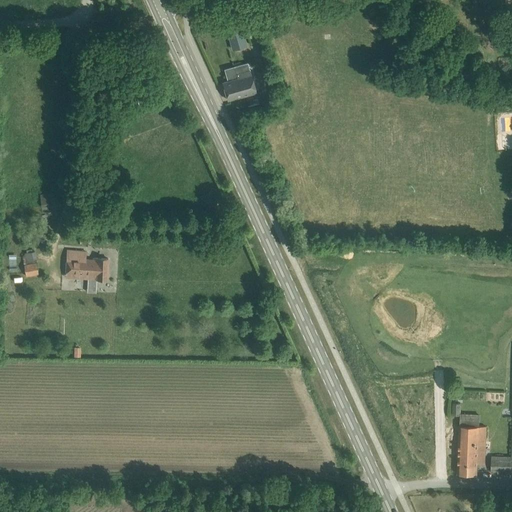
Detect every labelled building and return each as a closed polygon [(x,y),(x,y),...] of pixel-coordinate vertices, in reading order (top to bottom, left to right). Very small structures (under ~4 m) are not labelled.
[(241,25),(227,29),(232,49),(247,45),(241,25)] [(256,91),(250,72),(248,62),(234,66),(237,78),(223,82),(228,100),(228,99),(256,91)] [(139,104),(136,95),(120,100),(123,109),(139,104)] [(54,192),(41,194),(40,194),(41,207),(56,205),(54,192)] [(66,272),(96,273),(96,279),(109,279),(109,258),(93,257),(93,259),(86,258),(87,251),(67,249),(66,272)] [(35,250),(25,252),(24,252),(26,262),(37,261),(35,250)] [(24,265),(26,273),(26,275),(35,274),(38,273),(36,263),(25,265),(24,265)] [(452,415),(460,415),(461,405),(461,403),(452,403),(452,415)] [(485,456),(486,426),(460,425),(458,473),(477,474),(478,456),(485,456)] [(511,425),(511,456),(492,455),(492,472),(511,473),(511,472),(511,425)]
